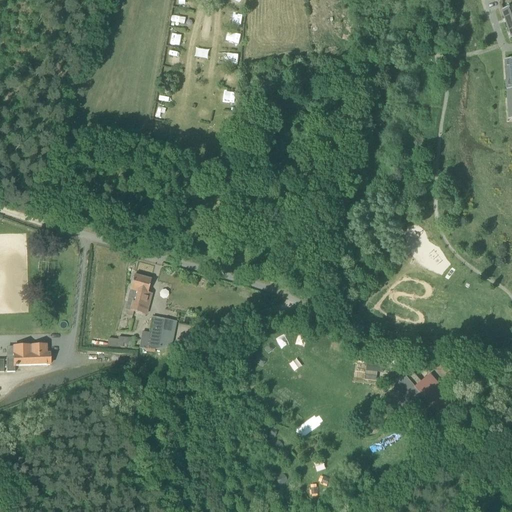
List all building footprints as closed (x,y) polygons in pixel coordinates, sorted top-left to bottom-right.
[(511,6),(503,10),(502,10),(511,37),(511,6)] [(227,13),(227,22),(236,23),(236,14),(227,13)] [(171,44),(185,47),(187,37),(173,34),(171,44)] [(226,34),(224,42),(239,44),(240,36),(226,34)] [(221,62),(237,64),(239,54),(223,52),(221,62)] [(180,62),(181,55),(168,53),(167,61),(180,62)] [(168,102),(169,97),(175,98),(176,92),(161,90),(159,100),(168,102)] [(220,92),(219,101),(228,103),(229,93),(220,92)] [(198,118),(209,120),(211,105),(200,104),(198,118)] [(151,279),(134,275),(125,310),(127,311),(144,315),(149,289),(151,279)] [(159,349),(164,321),(152,318),(149,333),(142,332),(139,350),(155,351),(159,349)] [(108,346),(132,347),(133,338),(108,338),(108,346)] [(7,373),(15,373),(15,376),(50,375),(49,364),(49,354),(46,354),(46,346),(14,347),(14,348),(14,359),(7,359),(7,373)] [(383,374),(384,365),(368,363),(367,373),(383,374)] [(354,377),(362,378),(364,366),(356,365),(354,377)] [(392,384),(412,407),(418,403),(436,423),(457,405),(430,375),(421,382),(412,372),(406,377),(397,367),(383,379),(390,386),(392,384)]
